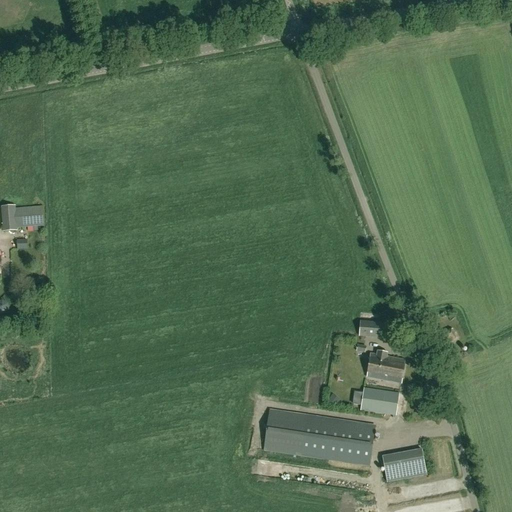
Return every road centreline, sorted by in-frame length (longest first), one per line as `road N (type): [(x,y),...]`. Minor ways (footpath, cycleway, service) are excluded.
road 1 (unclassified): [(476,511),(443,393),(299,34)]
road 2 (unclassified): [(0,87),(299,34)]
road 3 (unclassified): [(299,34),(487,0)]
